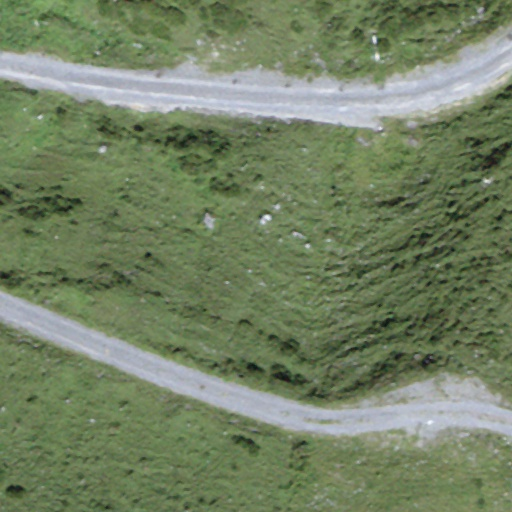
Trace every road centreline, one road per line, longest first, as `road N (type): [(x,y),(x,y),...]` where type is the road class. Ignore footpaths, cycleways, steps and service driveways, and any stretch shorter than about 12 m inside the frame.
road 1 (track): [(511,423),(314,423),(93,348),(0,306)]
road 2 (track): [(511,45),(418,92),(370,102),(108,87),(0,68)]
